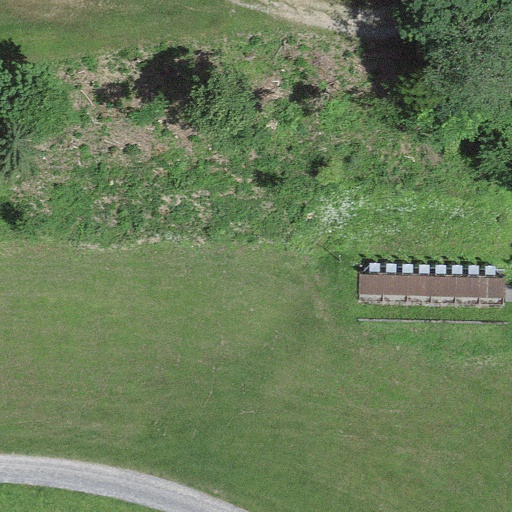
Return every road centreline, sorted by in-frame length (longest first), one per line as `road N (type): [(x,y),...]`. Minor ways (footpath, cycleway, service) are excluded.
road 1 (track): [(209,511),(133,483),(0,470)]
road 2 (track): [(454,0),(444,12),(289,0)]
